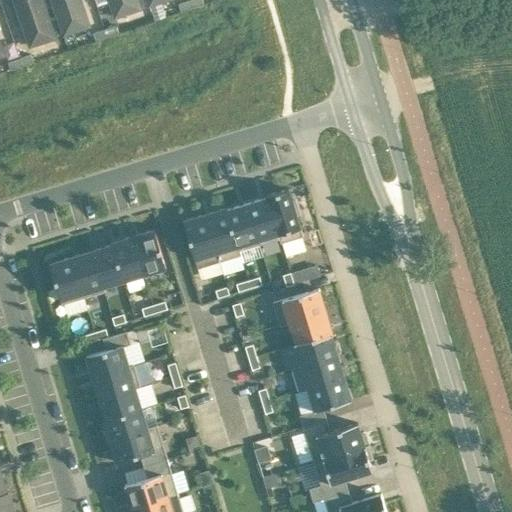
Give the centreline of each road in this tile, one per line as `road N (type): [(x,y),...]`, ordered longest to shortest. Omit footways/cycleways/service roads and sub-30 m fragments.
road 1 (residential): [(295,125),(420,511)]
road 2 (residential): [(0,214),(295,125)]
road 3 (tertiary): [(489,511),(405,235)]
road 4 (residential): [(0,279),(71,511)]
road 5 (tertiary): [(405,235),(403,174),(380,100)]
road 6 (tertiary): [(352,108),(375,183),(405,235)]
